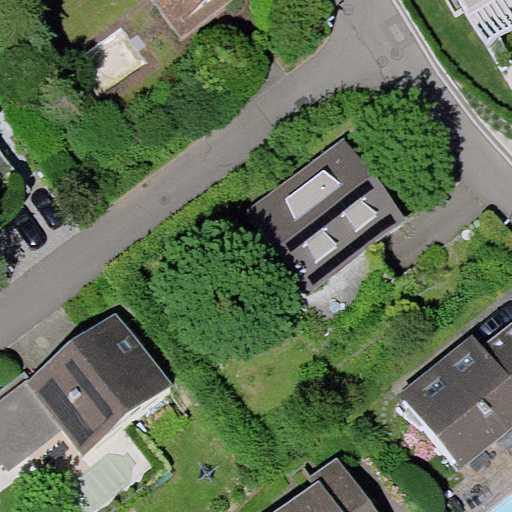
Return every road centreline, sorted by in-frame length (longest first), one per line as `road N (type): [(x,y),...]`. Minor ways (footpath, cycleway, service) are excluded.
road 1 (residential): [(0,325),(391,35)]
road 2 (residential): [(511,184),(391,35)]
